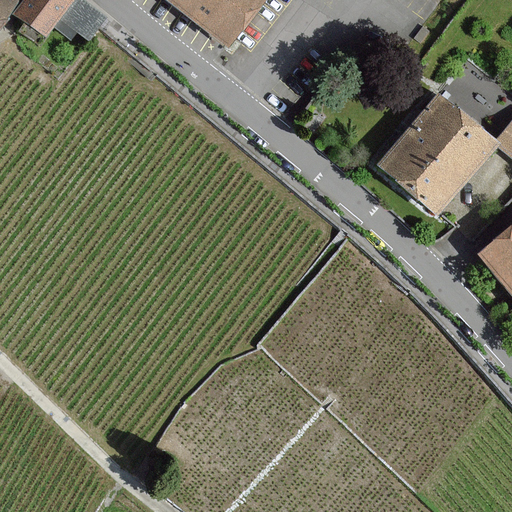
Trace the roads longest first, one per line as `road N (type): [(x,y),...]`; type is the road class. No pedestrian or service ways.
road 1 (tertiary): [(112,0),(366,211),(511,357)]
road 2 (track): [(166,511),(0,360)]
